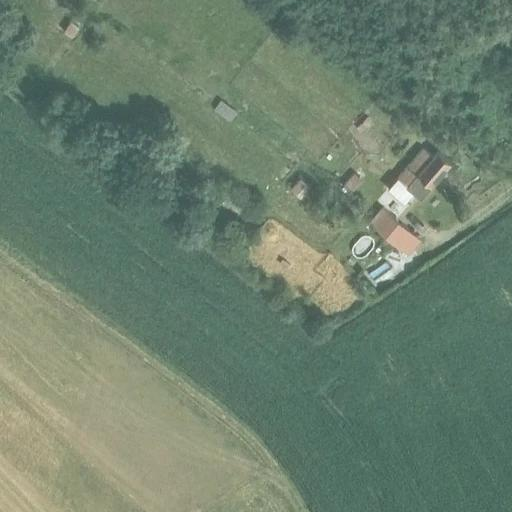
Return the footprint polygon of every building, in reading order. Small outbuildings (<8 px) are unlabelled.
[(74,16),(68,29),(79,35),(85,22),(74,16)] [(221,99),(214,108),(231,120),(237,112),(221,99)] [(424,147),(389,187),(406,201),(414,192),(422,198),(453,162),(438,149),(434,154),(424,147)] [(354,171),(343,184),(352,192),(363,179),(354,171)] [(300,176),(291,187),(301,197),(310,187),(311,186),(300,176)] [(382,206),(370,222),(409,255),(422,239),(382,206)]
